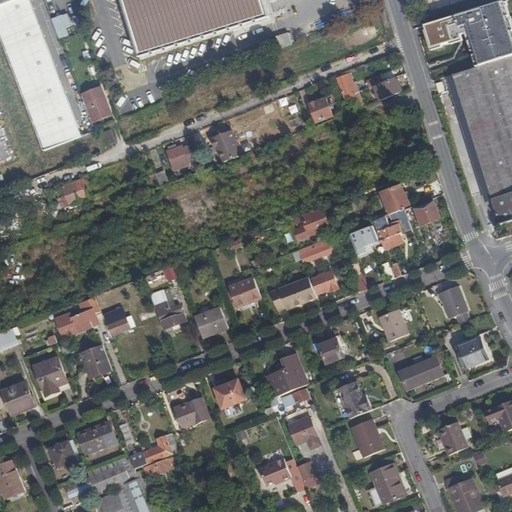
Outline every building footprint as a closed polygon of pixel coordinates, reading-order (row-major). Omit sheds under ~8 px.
[(0,0),(0,29),(44,147),(80,134),(29,0),(0,0)] [(124,0),(141,55),(270,17),(265,0),(124,0)] [(53,19),(59,33),(75,26),(69,12),(53,19)] [(279,35),(281,47),(293,45),(291,33),(279,35)] [(442,44),(439,33),(432,36),(436,46),(442,44)] [(511,50),(508,37),(447,56),(493,201),(500,224),(511,219),(511,50)] [(352,95),(354,94),(356,93),(350,75),(338,80),(346,101),(351,99),(353,98),(352,95)] [(368,83),(370,88),(380,84),(378,79),(368,83)] [(397,79),(375,88),(377,93),(378,97),(380,100),(402,92),(397,79)] [(96,121),(115,114),(105,85),(85,92),(88,102),(84,103),(89,115),(93,113),(96,121)] [(364,107),(358,92),(356,93),(354,94),(360,109),(364,107)] [(360,109),(354,94),(352,95),(353,98),(351,99),(355,110),(360,109)] [(327,99),(311,105),(317,123),(334,117),(327,99)] [(112,129),(105,131),(110,144),(117,142),(112,129)] [(219,148),(225,162),(242,155),(232,130),(212,138),(216,149),(219,148)] [(190,163),(196,161),(190,146),(184,149),(183,146),(174,149),(174,146),(169,148),(170,150),(168,151),(176,171),(190,165),(190,163)] [(164,172),(156,174),(160,186),(168,183),(164,172)] [(67,197),(71,206),(91,198),(84,180),(63,188),(67,197)] [(383,198),(390,214),(394,212),(401,209),(400,207),(408,204),(401,185),(382,192),(384,197),(383,198)] [(55,188),(46,191),(49,198),(58,195),(55,188)] [(46,191),(38,195),(43,208),(51,205),(51,204),(49,198),(46,191)] [(67,197),(51,204),(51,205),(54,212),(64,209),(71,206),(67,197)] [(434,201),(416,209),(423,226),(441,219),(434,201)] [(20,216),(16,203),(7,207),(12,219),(20,216)] [(413,230),(423,226),(416,209),(415,204),(404,208),(413,230)] [(353,206),(342,211),(343,216),(355,212),(353,206)] [(66,216),(64,209),(54,212),(56,220),(66,216)] [(324,209),(303,217),(306,225),(295,230),(299,240),(331,227),(324,209)] [(29,219),(22,221),(29,240),(53,230),(46,210),(28,217),(29,219)] [(399,223),(394,212),(390,214),(386,215),(373,220),(381,241),(395,235),(392,226),(399,223)] [(399,223),(392,226),(395,235),(402,233),(399,223)] [(374,227),(351,236),(353,241),(376,233),(374,227)] [(376,233),(353,241),(357,251),(379,242),(376,233)] [(328,238),(319,242),(322,250),(331,247),(328,238)] [(8,240),(0,243),(0,251),(9,248),(8,244),(9,244),(8,240)] [(242,246),(240,241),(233,244),(234,245),(235,249),(242,246)] [(322,250),(319,242),(309,246),(314,260),(334,253),(332,246),(331,247),(322,250)] [(311,263),(306,247),(299,250),(305,265),(311,263)] [(291,272),(305,267),(305,265),(299,250),(264,264),(253,268),(251,269),(255,279),(261,277),(263,283),(275,278),(273,271),(289,265),(291,272)] [(261,257),(250,261),(253,268),(264,264),(261,257)] [(398,262),(391,265),(392,268),(396,279),(404,276),(398,262)] [(351,266),(361,292),(370,289),(359,263),(351,266)] [(165,270),(170,281),(178,277),(174,266),(165,270)] [(332,268),(313,276),(319,292),(331,287),(332,288),(339,286),(332,268)] [(384,271),(388,282),(396,279),(392,268),(384,271)] [(310,278),(280,290),(289,311),(319,299),(310,278)] [(242,306),(263,298),(255,279),(234,286),(242,306)] [(460,285),(438,293),(441,301),(443,300),(450,318),(470,310),(460,285)] [(127,286),(99,297),(102,305),(130,294),(127,286)] [(168,302),(174,300),(169,288),(151,295),(152,297),(164,292),(168,302)] [(164,292),(152,297),(156,307),(159,315),(165,330),(189,322),(185,312),(184,313),(181,305),(176,307),(174,300),(168,302),(164,292)] [(97,314),(103,312),(97,297),(89,300),(93,310),(74,318),(73,314),(57,320),(64,339),(80,333),(77,328),(92,322),(94,328),(101,325),(97,314)] [(123,306),(116,308),(118,314),(125,311),(123,306)] [(222,309),(196,318),(204,338),(230,328),(222,309)] [(411,334),(401,309),(382,317),(392,341),(411,334)] [(470,310),(450,318),(454,328),(474,320),(470,310)] [(129,314),(107,323),(112,336),(134,327),(129,314)] [(21,332),(17,334),(20,343),(29,339),(26,330),(21,332)] [(0,350),(20,343),(17,334),(0,340),(0,350)] [(55,335),(48,338),(50,346),(58,343),(55,335)] [(490,360),(480,337),(456,347),(465,368),(477,363),(478,365),(490,360)] [(343,356),(336,339),(319,345),(326,363),(343,356)] [(96,376),(112,370),(102,344),(81,352),(84,360),(89,359),(96,376)] [(278,388),(281,396),(307,386),(309,385),(297,355),(285,360),(288,370),(271,376),(275,389),(278,388)] [(59,358),(35,367),(45,392),(59,387),(68,383),(59,358)] [(438,358),(401,372),(408,389),(426,381),(427,384),(446,376),(438,358)] [(91,378),(96,376),(89,359),(84,360),(91,378)] [(240,381),(216,390),(224,409),(233,405),(247,399),(240,381)] [(409,391),(427,384),(426,381),(408,389),(409,391)] [(340,390),(352,419),(373,410),(369,399),(365,401),(363,397),(358,383),(340,390)] [(27,384),(3,393),(11,415),(35,405),(27,384)] [(60,392),(59,387),(45,392),(47,396),(60,392)] [(312,398),(308,389),(294,394),(298,404),(312,398)] [(203,398),(177,408),(185,428),(211,418),(203,398)] [(511,401),(485,412),(489,421),(500,417),(501,419),(506,432),(511,429),(511,401)] [(235,411),(233,405),(224,409),(226,415),(235,411)] [(273,405),(264,409),(267,418),(276,414),(273,405)] [(289,423),(290,426),(311,418),(310,415),(289,423)] [(311,418),(290,426),(298,445),(308,441),(311,450),(322,446),(311,418)] [(385,451),(373,421),(350,430),(363,460),(385,451)] [(126,423),(119,426),(126,445),(132,443),(134,442),(126,423)] [(110,424),(80,436),(88,454),(118,443),(110,424)] [(469,449),(459,424),(441,431),(447,446),(446,447),(450,457),(469,449)] [(245,428),(236,431),(239,440),(248,437),(245,428)] [(161,447),(132,458),(136,470),(180,453),(173,434),(157,439),(161,447)] [(77,461),(70,442),(51,449),(59,468),(77,461)] [(135,449),(132,443),(126,445),(129,451),(135,449)] [(484,453),(476,456),(480,467),(488,463),(484,453)] [(172,458),(145,469),(149,478),(176,467),(172,458)] [(298,467),(296,461),(287,464),(286,461),(277,465),(269,468),(261,471),(267,485),(275,482),(282,479),(283,480),(292,477),(298,493),(307,490),(307,489),(304,481),(298,467)] [(25,491),(12,462),(0,466),(0,484),(6,499),(25,491)] [(312,462),(298,467),(304,481),(317,475),(312,462)] [(157,511),(141,473),(137,475),(136,472),(130,475),(125,464),(90,478),(67,488),(73,502),(123,482),(135,511),(157,511)] [(405,497),(393,466),(371,475),(384,505),(405,497)] [(457,476),(446,480),(449,490),(453,488),(461,485),(457,476)] [(511,476),(499,481),(505,496),(511,493),(511,476)] [(461,485),(453,488),(458,503),(455,505),(457,511),(477,511),(485,509),(474,480),(461,485)] [(449,490),(455,505),(458,503),(453,488),(449,490)] [(120,492),(99,500),(100,503),(104,511),(113,511),(126,507),(120,492)]
